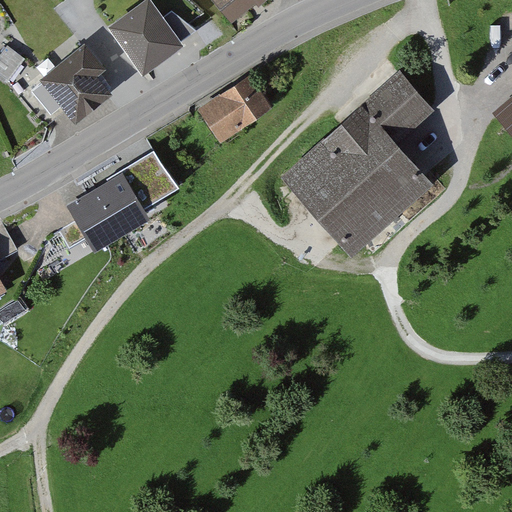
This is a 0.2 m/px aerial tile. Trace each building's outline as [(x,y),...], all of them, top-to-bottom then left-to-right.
[(271,0),(211,0),(232,26),(256,7),(258,10),(271,0)] [(181,55),(146,4),(127,18),(140,37),(125,47),(147,78),(181,55)] [(38,63),(12,45),(0,61),(0,80),(17,93),(38,63)] [(113,75),(90,46),(45,81),(78,121),(113,94),(104,82),(113,75)] [(402,67),(286,167),(357,248),(438,178),(402,136),(437,107),(402,67)] [(256,80),(203,110),(222,143),(275,113),(256,80)] [(511,91),(495,106),(511,124),(511,91)] [(182,197),(157,153),(64,206),(95,260),(151,228),(145,218),(182,197)]
